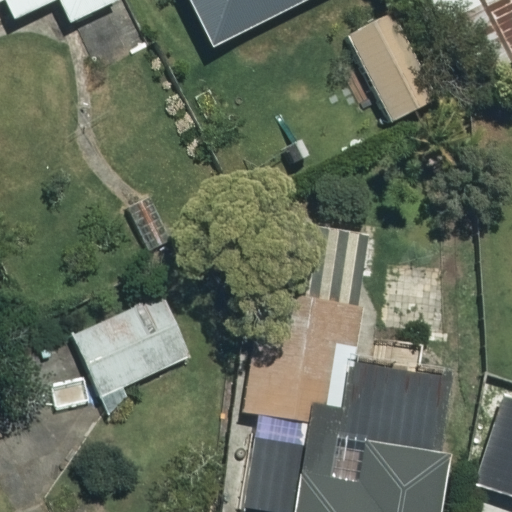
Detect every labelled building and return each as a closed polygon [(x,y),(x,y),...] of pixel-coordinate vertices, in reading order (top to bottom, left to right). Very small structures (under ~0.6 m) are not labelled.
[(0,0),(0,2),(4,0),(12,0),(21,16),(58,0),(68,0),(77,20),(120,0),(0,0)] [(337,0),(354,31),(398,8),(393,0),(337,0)] [(511,0),(435,0),(475,80),(511,61),(511,0)] [(360,96),(377,128),(411,109),(393,78),(360,96)] [(128,208),(143,242),(168,231),(154,196),(128,208)] [(317,423),(301,511),(448,511),(458,452),(348,432),(370,304),(270,286),(250,411),(317,423)] [(79,336),(105,394),(194,355),(167,296),(79,336)] [(474,464),(499,469),(503,445),(511,445),(511,437),(511,402),(487,398),(474,464)]
